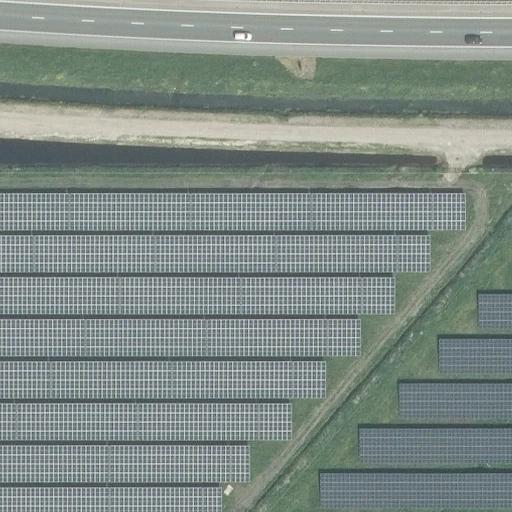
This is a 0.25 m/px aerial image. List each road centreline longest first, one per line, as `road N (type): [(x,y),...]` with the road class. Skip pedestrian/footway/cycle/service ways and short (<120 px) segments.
road 1 (unclassified): [(511,137),(376,140),(0,120)]
road 2 (motorway): [(0,16),(511,33)]
